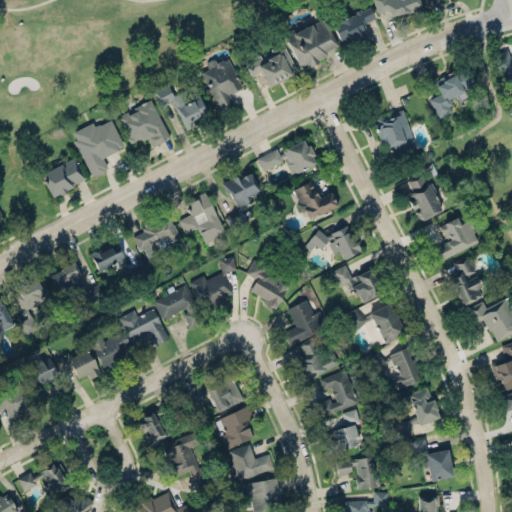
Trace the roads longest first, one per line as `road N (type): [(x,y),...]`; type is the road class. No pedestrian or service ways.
road 1 (tertiary): [(0,261),(384,64),(511,15)]
road 2 (residential): [(487,511),(471,411),(451,355),(317,97)]
road 3 (residential): [(0,460),(245,333)]
road 4 (residential): [(310,511),(295,444),(245,333)]
road 5 (residential): [(63,427),(96,475),(118,476),(125,457),(100,408)]
